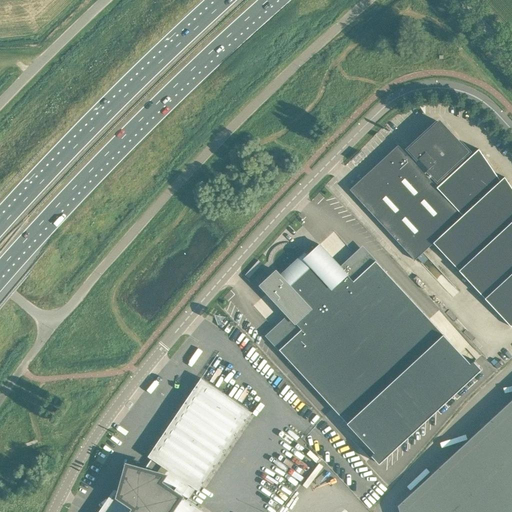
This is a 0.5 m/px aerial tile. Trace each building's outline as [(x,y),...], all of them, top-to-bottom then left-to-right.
[(466,161),(461,156),(467,151),(440,122),(411,149),(416,154),(411,159),(398,145),(350,190),(415,260),(434,243),(511,327),(511,325),(511,187),(505,177),(501,181),(479,149),(466,161)] [(444,335),(383,268),(376,260),(354,281),(320,244),(294,269),(431,416),(481,369),(474,361),(470,363),(444,335)] [(379,463),(431,416),(294,269),(283,278),(276,271),(272,275),(261,285),(302,329),(280,350),(286,357),(348,424),(374,452),(372,455),(379,463)] [(199,491),(252,412),(201,378),(148,456),(152,459),(144,469),(128,465),(124,479),(128,482),(122,491),(121,491),(120,495),(116,494),(104,511),(103,510),(102,510),(101,510),(101,511),(100,511),(99,511),(204,511),(187,500),(195,488),(199,491)] [(511,511),(511,400),(399,505),(400,511),(511,511)] [(298,460),(308,469),(315,462),(305,453),(298,460)]
